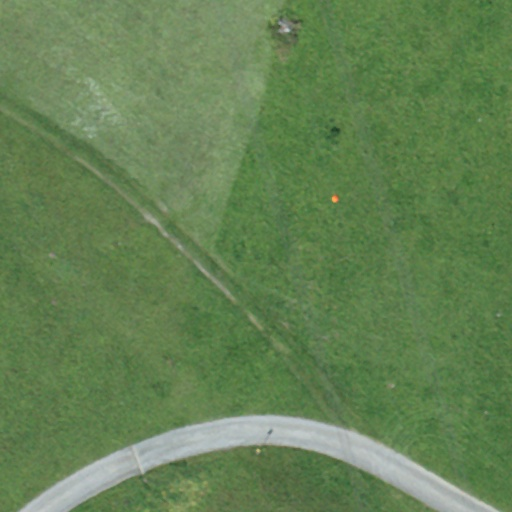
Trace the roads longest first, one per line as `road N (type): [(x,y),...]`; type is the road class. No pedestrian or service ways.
road 1 (track): [(30,511),(91,467),(240,418),(313,422)]
road 2 (track): [(313,422),(389,450),(501,511)]
